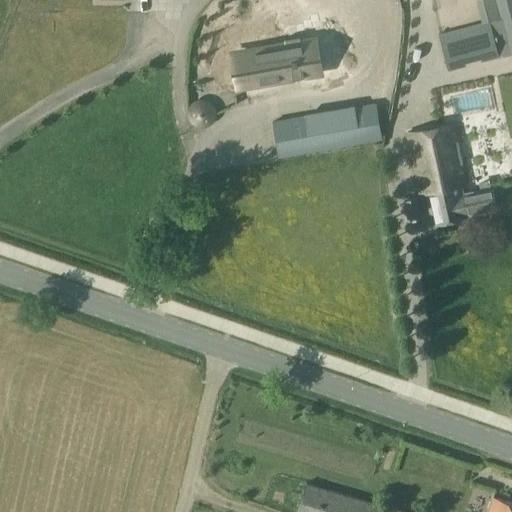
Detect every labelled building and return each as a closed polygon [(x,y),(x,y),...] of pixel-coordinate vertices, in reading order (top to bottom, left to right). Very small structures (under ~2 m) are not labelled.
[(375,0),(365,0),(366,17),(376,17),(375,0)] [(511,0),(495,0),(510,54),(511,53),(511,0)] [(414,35),(413,65),(443,66),(444,35),(434,34),(434,36),(414,35)] [(310,48),(246,59),(251,89),(315,78),(310,48)] [(279,157),(379,140),(372,105),(273,121),(279,157)] [(496,206),(492,187),(465,193),(463,185),(468,184),(454,124),(407,133),(421,194),(426,193),(433,224),(468,216),(467,213),(496,206)] [(423,217),(418,197),(404,201),(408,221),(423,217)] [(149,228),(159,232),(163,223),(153,219),(149,228)] [(146,230),(141,244),(153,248),(159,232),(149,228),(148,231),(146,230)] [(402,511),(307,483),(298,511),(402,511)] [(511,511),(511,503),(493,498),(488,511),(511,511)]
